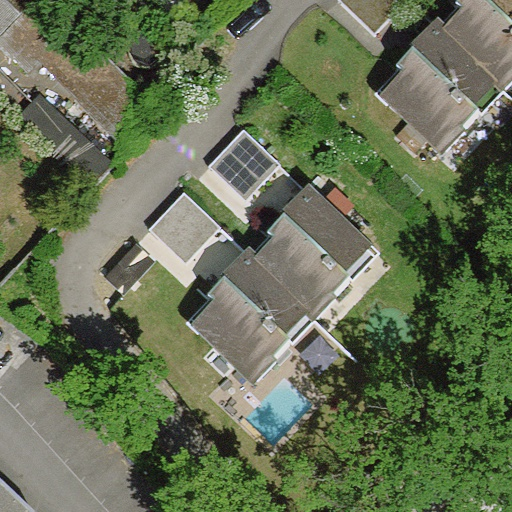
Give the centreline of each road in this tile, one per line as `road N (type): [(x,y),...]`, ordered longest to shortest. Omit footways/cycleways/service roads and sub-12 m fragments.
road 1 (residential): [(233,511),(86,323),(75,262),(259,59),(261,24),(288,0)]
road 2 (residential): [(412,511),(469,459),(511,475)]
